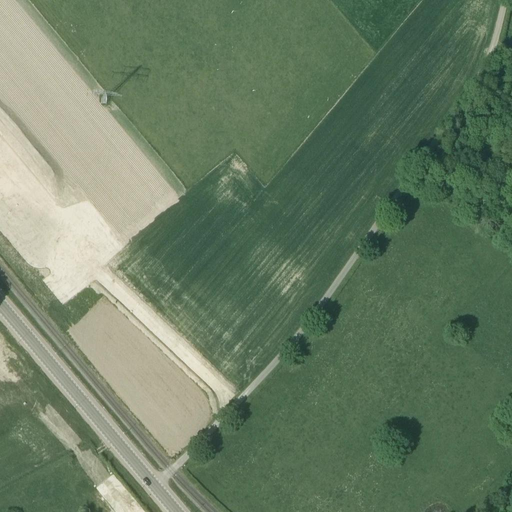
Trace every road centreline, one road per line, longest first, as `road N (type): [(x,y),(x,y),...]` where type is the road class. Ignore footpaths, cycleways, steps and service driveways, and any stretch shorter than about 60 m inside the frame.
road 1 (unclassified): [(154,485),(299,334),(475,93),(493,62),(507,0)]
road 2 (tertiary): [(154,485),(0,304)]
